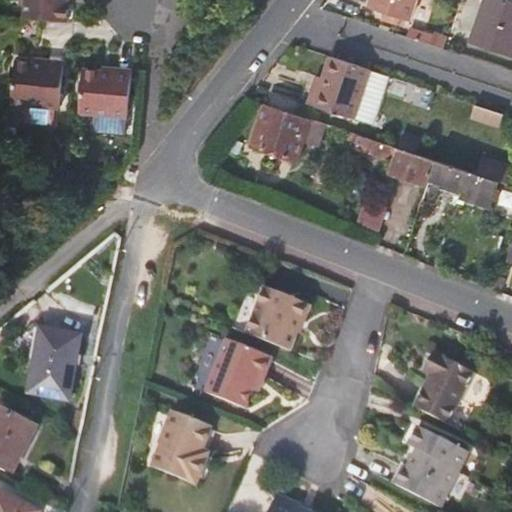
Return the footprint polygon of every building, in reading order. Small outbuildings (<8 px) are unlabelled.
[(25,0),(24,20),(68,23),(69,0),(25,0)] [(412,20),(418,0),(373,0),(371,7),(412,20)] [(511,0),(487,0),(475,39),(511,51),(511,0)] [(422,33),(419,40),(432,44),(434,37),(422,33)] [(378,103),(387,75),(370,69),(332,56),(326,77),(322,90),(315,88),(311,102),(355,117),(371,122),(378,103)] [(64,65),(45,65),(45,68),(40,68),(13,66),(12,110),(61,111),(64,65)] [(132,70),(111,69),(111,73),(83,72),(82,119),(131,120),(132,70)] [(319,75),(315,88),(322,90),(326,77),(319,75)] [(318,132),(321,121),(270,104),(256,143),(297,157),(308,129),(318,132)] [(391,170),(430,184),(438,160),(354,132),(352,140),(356,142),(355,145),(394,158),(391,170)] [(487,177),(493,160),(484,157),(478,173),(487,177)] [(498,187),(500,181),(487,177),(478,173),(438,160),(430,184),(425,198),(435,202),(441,188),(491,205),(493,200),(497,198),(500,191),(498,187)] [(511,174),(511,166),(493,160),(487,177),(500,181),(509,184),(511,174)] [(360,220),(393,234),(406,202),(373,189),(360,220)] [(266,284),(248,332),(290,348),(297,329),(295,328),(299,316),(310,319),(314,307),(310,299),(266,284)] [(305,331),(310,319),(299,316),(295,328),(297,329),(305,331)] [(70,395),(81,332),(49,326),(42,318),(17,339),(29,355),(36,356),(30,388),(70,395)] [(248,405),(255,385),(260,373),(267,376),(274,354),(227,337),(208,390),(248,405)] [(432,371),(416,405),(450,422),(475,369),(434,350),(426,367),(432,371)] [(262,387),(267,376),(260,373),(255,385),(262,387)] [(36,420),(2,401),(0,404),(0,457),(13,465),(36,420)] [(212,425),(173,409),(160,442),(161,443),(153,465),(197,483),(206,460),(199,457),(203,449),(212,425)] [(411,443),(419,448),(424,451),(415,469),(409,466),(407,465),(398,482),(445,505),(472,449),(420,424),(411,443)] [(419,448),(409,466),(415,469),(424,451),(419,448)] [(209,451),(203,449),(199,457),(206,460),(209,451)] [(34,511),(38,507),(0,486),(0,511),(34,511)] [(310,507),(277,493),(269,511),(313,511),(310,510),(310,507)]
